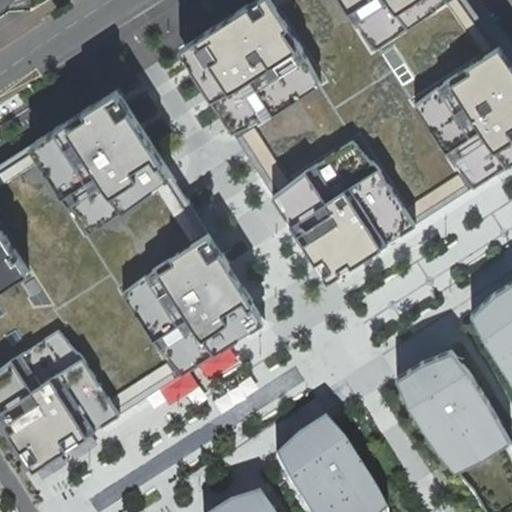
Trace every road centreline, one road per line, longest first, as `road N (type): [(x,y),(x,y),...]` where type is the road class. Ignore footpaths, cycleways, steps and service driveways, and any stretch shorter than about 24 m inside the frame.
road 1 (unknown): [(97,499),(511,222)]
road 2 (residential): [(112,0),(0,74)]
